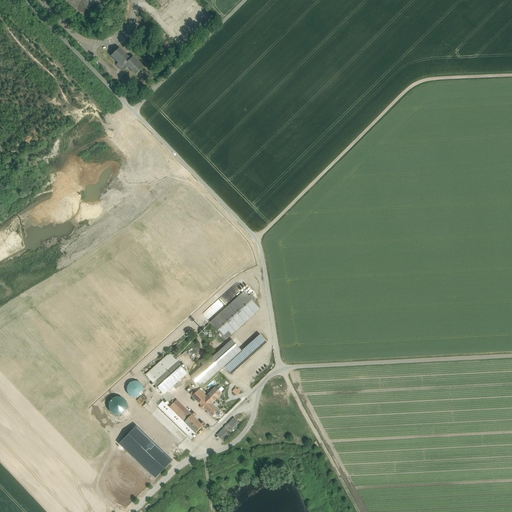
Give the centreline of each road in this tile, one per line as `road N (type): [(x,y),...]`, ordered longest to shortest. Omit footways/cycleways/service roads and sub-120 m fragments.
road 1 (track): [(268,291),(231,282),(138,373),(154,408),(197,453),(260,391)]
road 2 (track): [(511,75),(436,78),(409,88),(256,238)]
road 3 (track): [(132,110),(259,243),(280,366)]
road 4 (track): [(511,354),(280,366)]
road 5 (track): [(280,366),(265,380),(241,437),(197,453),(134,511)]
road 6 (track): [(364,511),(280,366)]
road 7 (track): [(247,0),(132,110)]
road 8 (track): [(132,110),(25,0)]
